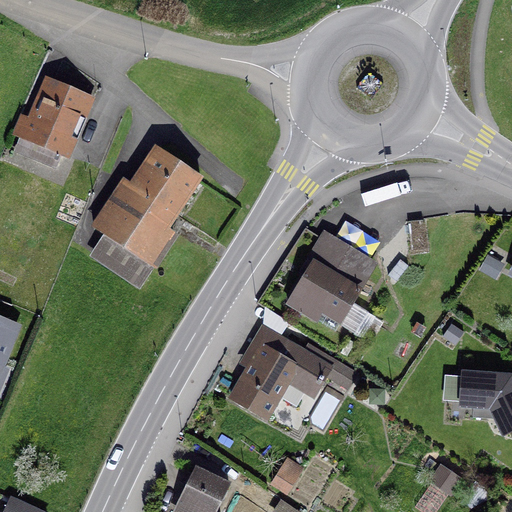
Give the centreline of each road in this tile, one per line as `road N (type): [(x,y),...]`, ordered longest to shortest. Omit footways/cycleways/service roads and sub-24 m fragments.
road 1 (primary): [(102,511),(211,305),(295,178)]
road 2 (unclassified): [(218,56),(33,0)]
road 3 (residential): [(390,135),(507,162)]
